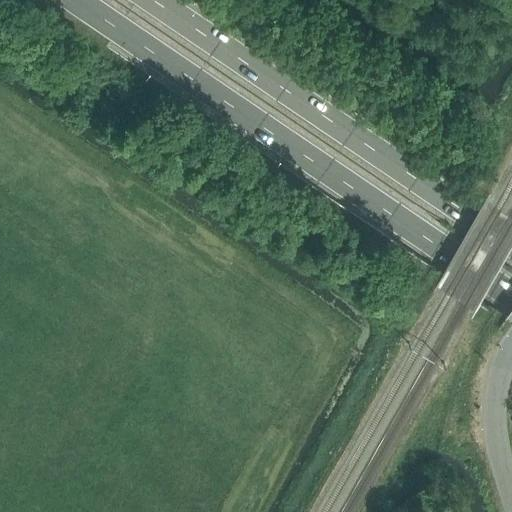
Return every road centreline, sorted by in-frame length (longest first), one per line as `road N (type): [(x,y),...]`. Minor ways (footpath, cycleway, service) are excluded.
road 1 (trunk): [(74,0),(511,298)]
road 2 (trunk): [(511,247),(151,0)]
road 3 (unclassified): [(511,484),(494,419),(501,366),(511,348)]
